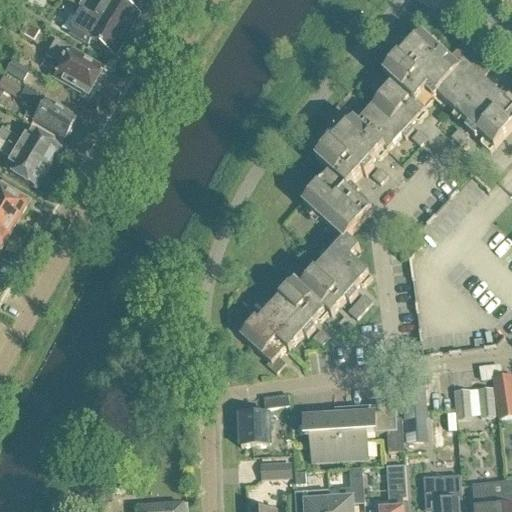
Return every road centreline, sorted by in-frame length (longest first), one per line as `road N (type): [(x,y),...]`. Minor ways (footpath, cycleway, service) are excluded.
road 1 (residential): [(0,367),(215,0)]
road 2 (residential): [(511,155),(486,169),(444,163),(389,224),(380,246),(396,375)]
road 3 (residential): [(396,375),(205,400)]
